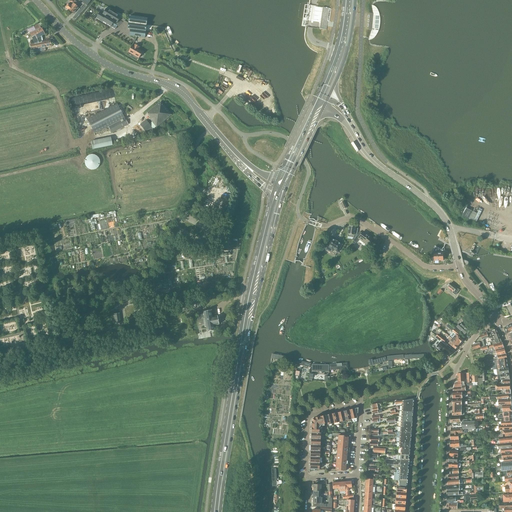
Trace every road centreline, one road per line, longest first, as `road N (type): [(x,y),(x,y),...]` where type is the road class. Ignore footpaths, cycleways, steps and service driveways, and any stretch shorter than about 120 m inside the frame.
road 1 (primary): [(279,194),(217,511)]
road 2 (tertiary): [(240,160),(182,93),(96,57),(35,0)]
road 3 (track): [(0,19),(10,65),(56,90),(72,143),(81,141),(83,149),(82,157),(0,176)]
road 4 (residential): [(497,319),(468,346),(452,380),(443,511)]
road 5 (residential): [(356,475),(361,404),(308,421),(310,478)]
road 6 (residential): [(315,224),(357,219),(424,265),(460,267)]
road 7 (tertiary): [(450,228),(429,201),(372,160),(347,120)]
